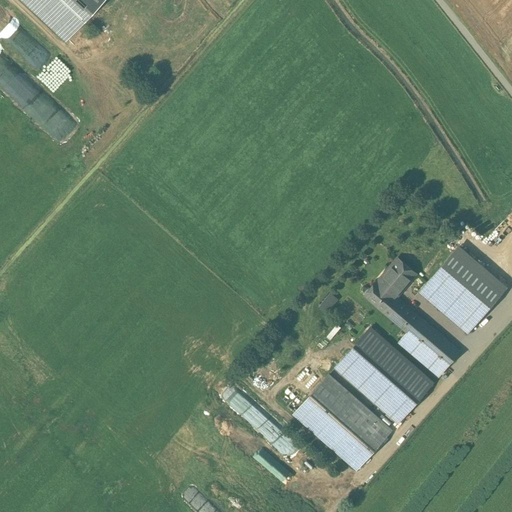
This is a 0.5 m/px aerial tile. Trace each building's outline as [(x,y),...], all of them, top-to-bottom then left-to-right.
[(25,0),(67,38),(101,0),(25,0)] [(459,245),(419,291),(468,333),(508,287),(459,245)] [(388,274),(379,284),(377,282),(365,296),(377,306),(383,311),(385,309),(390,314),(389,316),(408,332),(419,319),(399,302),(399,297),(396,295),(394,294),(403,284),(404,285),(414,273),(397,259),(386,272),(388,274)] [(377,282),(379,284),(388,274),(386,272),(377,282)] [(396,295),(404,285),(403,284),(394,294),(396,295)] [(327,312),(338,299),(330,292),(319,305),(327,312)] [(408,332),(400,341),(421,359),(439,375),(460,351),(421,317),(419,319),(408,332)] [(331,340),(341,326),(334,322),(325,336),(331,340)] [(433,383),(370,327),(335,367),(378,404),(378,405),(398,422),(414,404),(433,383)] [(374,413),(378,408),(333,368),(328,373),(357,398),(361,394),(372,404),(368,408),(374,413)] [(391,430),(328,374),(294,413),(357,469),(391,430)] [(268,435),(278,424),(248,397),(238,408),(268,435)] [(273,472),(317,511),(328,498),(284,460),(273,472)] [(283,511),(250,483),(241,493),(264,511),(283,511)]
